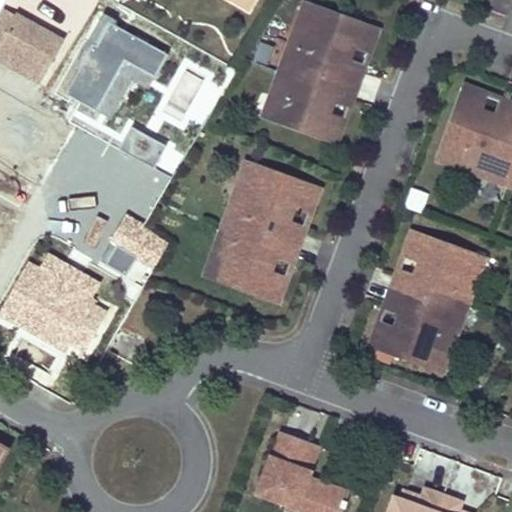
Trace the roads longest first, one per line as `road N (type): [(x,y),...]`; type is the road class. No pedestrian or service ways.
road 1 (residential): [(302,373),(419,55),(438,37),(511,53)]
road 2 (residential): [(302,373),(511,452)]
road 3 (residential): [(159,407),(189,369),(231,352),(302,373)]
road 4 (residential): [(165,511),(188,487),(194,466),(189,437),(159,407)]
